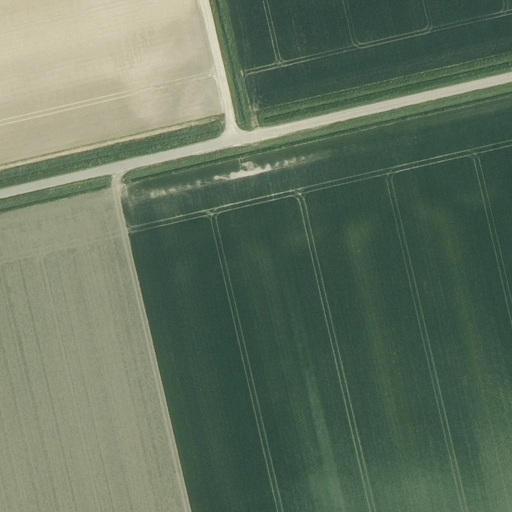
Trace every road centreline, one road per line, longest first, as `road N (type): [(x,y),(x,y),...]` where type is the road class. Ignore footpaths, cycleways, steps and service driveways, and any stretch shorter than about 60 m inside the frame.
road 1 (unclassified): [(0,192),(511,78)]
road 2 (track): [(203,0),(235,139)]
